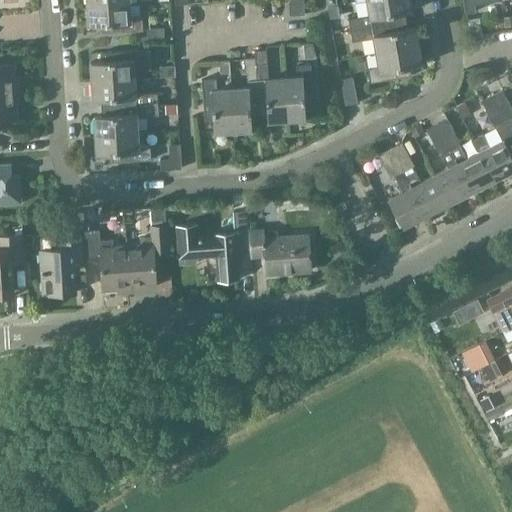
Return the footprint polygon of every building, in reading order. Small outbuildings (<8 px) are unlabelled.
[(303,0),(288,0),(289,15),(305,13),(303,0)] [(350,31),(405,21),(404,12),(411,10),(409,0),(366,0),(369,15),(348,19),(350,31)] [(130,4),(87,7),(88,25),(101,24),(101,33),(142,31),(142,16),(130,17),(130,4)] [(465,11),(470,37),(482,35),(477,9),(465,11)] [(376,53),(417,46),(414,27),(407,28),(405,21),(350,31),(352,42),(373,38),(376,53)] [(417,46),(376,53),(378,66),(367,68),(370,83),(410,75),(409,66),(421,64),(417,46)] [(91,81),(134,79),(133,65),(144,64),(143,50),(102,52),(103,61),(90,62),(91,81)] [(287,120),(284,77),(268,78),(266,50),(254,51),(255,58),(257,79),(259,114),(267,114),(268,121),(287,120)] [(259,114),(257,79),(255,58),(244,59),(245,73),(247,73),(248,87),(230,88),(233,131),(252,130),(251,115),(259,114)] [(505,81),(511,77),(511,74),(505,60),(496,64),(505,81)] [(0,91),(14,91),(12,63),(0,64),(0,91)] [(284,77),(287,120),(306,119),(305,106),(313,105),(311,64),(296,65),(297,76),(284,77)] [(353,77),(341,79),(340,79),(345,105),(357,103),(353,77)] [(233,131),(230,88),(217,89),(216,78),(201,79),(204,120),(213,120),(214,132),(233,131)] [(101,108),(157,105),(157,93),(134,94),(134,79),(91,81),(93,99),(101,99),(101,108)] [(492,95),(504,119),(511,115),(511,110),(502,90),(492,95)] [(14,91),(0,91),(0,117),(16,117),(14,91)] [(494,125),(504,119),(492,95),(481,101),(494,125)] [(95,136),(137,133),(136,117),(158,116),(157,105),(101,108),(102,115),(93,116),(95,136)] [(437,124),(449,148),(460,142),(447,118),(437,124)] [(439,153),(449,148),(437,124),(426,129),(439,153)] [(137,133),(95,136),(96,154),(108,153),(109,162),(151,159),(150,145),(138,146),(137,133)] [(480,151),(495,180),(511,170),(511,156),(503,139),(489,146),(483,134),(473,139),(479,151),(480,151)] [(391,148),(403,172),(414,167),(401,142),(391,148)] [(169,158),(160,159),(161,170),(181,168),(181,157),(179,143),(168,144),(169,158)] [(480,151),(479,151),(466,158),(459,144),(450,149),(455,159),(472,191),(495,180),(480,151)] [(408,183),(405,176),(403,172),(391,148),(377,155),(390,179),(394,177),(401,191),(388,198),(403,227),(426,215),(408,183)] [(472,191),(455,159),(450,149),(440,154),(448,168),(434,175),(450,203),(472,191)] [(0,203),(21,202),(19,174),(11,175),(10,163),(0,163),(0,203)] [(450,203),(434,175),(420,182),(414,171),(405,176),(408,183),(426,215),(450,203)] [(236,247),(248,246),(245,210),(233,211),(234,232),(215,233),(215,235),(198,237),(197,223),(176,225),(179,264),(196,263),(198,256),(216,255),(218,281),(238,280),(236,247)] [(126,246),(128,287),(156,285),(154,251),(168,250),(166,225),(151,226),(152,237),(139,238),(140,245),(126,246)] [(128,287),(126,246),(113,247),(112,240),(99,241),(98,229),(85,230),(87,256),(100,255),(102,289),(128,287)] [(265,272),(310,269),(308,235),(263,238),(263,230),(249,231),(251,255),(264,254),(265,272)] [(82,232),(63,234),(61,234),(62,250),(39,251),(42,294),(75,291),(72,260),(84,259),(82,232)] [(11,262),(23,261),(21,234),(0,235),(0,295),(14,295),(11,262)] [(502,331),(511,325),(511,285),(485,299),(492,311),(502,331)] [(497,377),(508,372),(500,357),(490,362),(497,377)] [(471,382),(485,377),(481,364),(466,369),(471,382)] [(502,450),(511,446),(511,431),(497,437),(502,450)]
